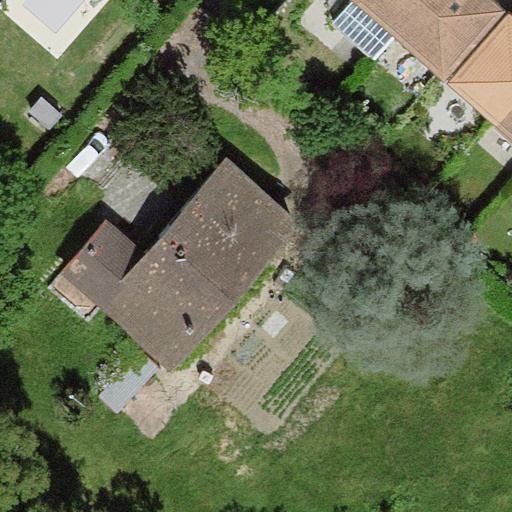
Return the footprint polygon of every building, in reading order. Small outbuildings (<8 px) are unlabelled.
[(363,0),(399,31),(426,0),(363,0)] [(501,0),(426,0),(399,31),(446,72),(505,4),(501,0)] [(496,118),(511,100),(511,10),(510,9),(451,78),(496,118)] [(511,100),(496,118),(511,131),(511,100)] [(293,220),(226,161),(142,257),(103,224),(70,266),(109,299),(175,357),(293,220)] [(109,299),(70,266),(50,288),(89,322),(109,299)]
